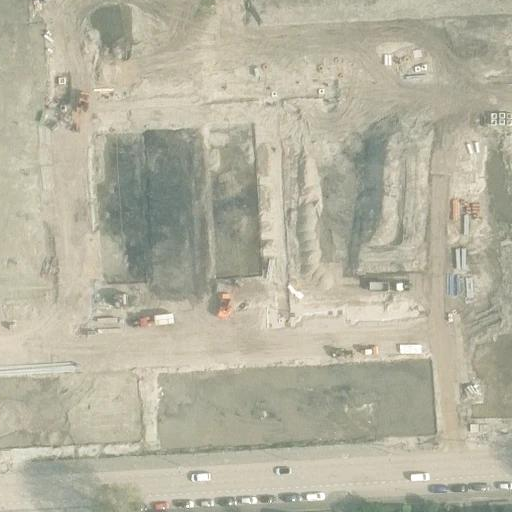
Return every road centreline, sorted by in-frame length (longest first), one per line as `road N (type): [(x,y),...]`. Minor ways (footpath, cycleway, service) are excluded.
road 1 (tertiary): [(63,491),(511,462)]
road 2 (residential): [(68,109),(511,84)]
road 3 (residential): [(0,355),(81,352),(68,109)]
